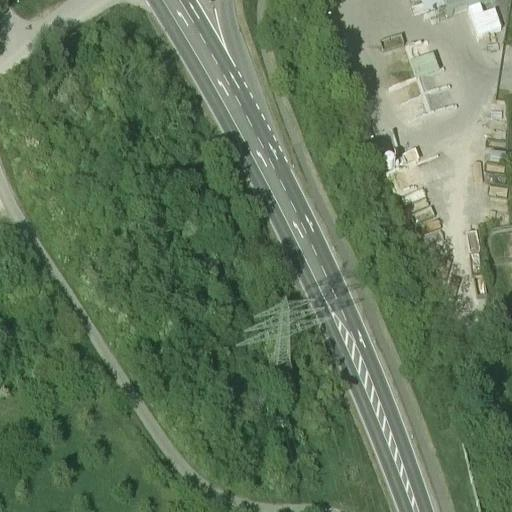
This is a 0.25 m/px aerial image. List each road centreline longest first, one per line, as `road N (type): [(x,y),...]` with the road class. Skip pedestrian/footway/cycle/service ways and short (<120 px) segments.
road 1 (track): [(283,511),(235,497),(193,471),(33,248),(0,185)]
road 2 (secondary): [(416,511),(347,328),(264,159)]
road 3 (secondary): [(264,159),(169,0)]
road 4 (residential): [(264,159),(223,0)]
